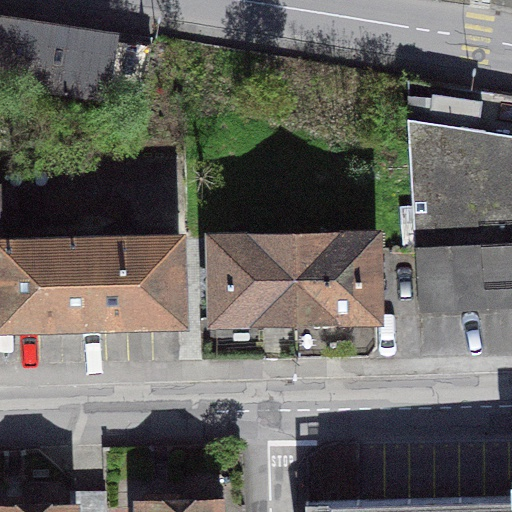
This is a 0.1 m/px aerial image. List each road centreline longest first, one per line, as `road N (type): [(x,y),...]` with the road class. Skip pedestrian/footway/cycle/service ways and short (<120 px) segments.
road 1 (residential): [(231,0),(511,46)]
road 2 (residential): [(266,409),(0,418)]
road 3 (residential): [(511,401),(266,409)]
